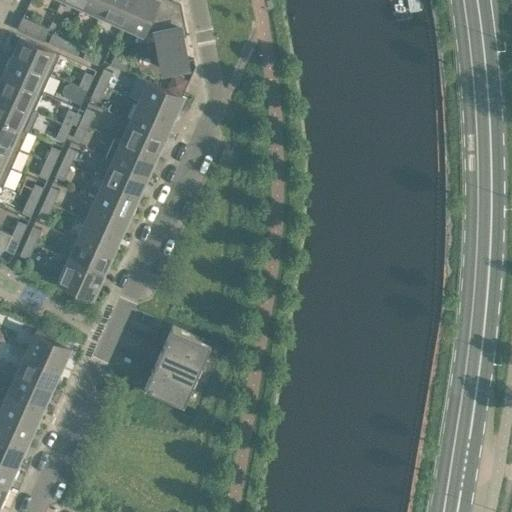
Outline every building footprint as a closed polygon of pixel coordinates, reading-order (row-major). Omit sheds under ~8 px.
[(102,14),(108,0),(84,0),(82,5),(102,14)] [(122,23),(131,0),(108,0),(102,14),(122,23)] [(131,0),(122,23),(142,32),(145,25),(144,25),(155,0),(131,0)] [(180,25),(184,25),(179,2),(175,0),(155,0),(144,25),(145,25),(155,30),(163,67),(188,62),(180,25)] [(17,28),(43,39),(48,28),(22,16),(17,28)] [(11,44),(16,46),(12,55),(50,73),(59,53),(16,34),(11,44)] [(54,34),(50,42),(63,48),(67,39),(54,34)] [(76,54),(80,45),(67,39),(63,48),(76,54)] [(83,57),(96,63),(100,54),(87,48),(83,57)] [(50,73),(12,55),(3,74),(42,91),(50,73)] [(125,70),(129,61),(116,56),(112,64),(125,70)] [(112,73),(103,69),(97,82),(106,86),(112,73)] [(173,72),(166,88),(182,94),(188,78),(173,72)] [(93,77),(84,73),(79,85),(87,89),(93,77)] [(42,91),(3,74),(0,80),(0,94),(34,110),(34,109),(42,91)] [(177,106),(181,108),(186,97),(148,80),(138,100),(173,116),(177,106)] [(91,95),(100,99),(106,86),(97,82),(91,95)] [(73,99),(81,102),(87,89),(79,85),(73,99)] [(38,111),(34,109),(34,110),(0,94),(0,116),(27,129),(30,130),(38,111)] [(130,120),(164,135),(173,116),(138,100),(130,120)] [(94,113),(85,109),(80,121),(88,125),(94,113)] [(76,114),(68,110),(62,123),(71,127),(76,114)] [(27,129),(0,116),(0,139),(18,148),(27,129)] [(121,140),(155,155),(164,135),(130,120),(121,139),(121,140)] [(74,134),(82,138),(88,125),(80,121),(74,134)] [(56,136),(65,140),(71,127),(62,123),(56,136)] [(121,139),(114,136),(105,157),(112,160),(112,159),(146,175),(155,155),(121,140),(121,139)] [(18,148),(0,139),(0,161),(10,166),(18,148)] [(60,151),(51,147),(45,160),(54,164),(60,151)] [(76,152),(68,148),(62,161),(71,165),(76,152)] [(103,179),(137,194),(146,175),(112,159),(112,160),(103,179)] [(39,173),(48,177),(54,164),(45,160),(39,173)] [(10,166),(0,161),(0,184),(2,185),(10,166)] [(56,174),(65,178),(71,165),(62,161),(56,174)] [(94,199),(129,214),(137,194),(103,179),(94,199)] [(43,188),(34,184),(28,197),(37,201),(43,188)] [(59,191),(50,188),(44,200),(53,204),(59,191)] [(23,210),(31,214),(37,201),(28,197),(23,210)] [(85,218),(120,234),(129,214),(94,199),(85,218)] [(38,213),(47,217),(53,204),(44,200),(38,213)] [(76,238),(111,254),(120,234),(85,218),(76,238)] [(26,226),(17,222),(12,234),(20,238),(26,226)] [(41,231),(32,227),(26,239),(35,243),(41,231)] [(6,247),(15,251),(20,238),(12,234),(6,247)] [(68,258),(102,273),(111,254),(76,238),(68,258)] [(20,253),(29,257),(35,243),(26,239),(20,253)] [(58,278),(60,279),(57,284),(73,291),(75,286),(93,294),(102,273),(68,258),(58,278)] [(199,336),(171,324),(162,344),(213,367),(222,346),(199,336)] [(39,325),(36,331),(35,330),(26,351),(60,366),(70,346),(52,338),(54,332),(39,325)] [(153,364),(204,386),(213,367),(162,344),(153,364)] [(17,370),(52,386),(60,366),(26,351),(17,370)] [(144,384),(184,402),(195,407),(204,386),(153,364),(144,384)] [(8,390),(43,405),(52,386),(17,370),(8,390)] [(0,408),(0,409),(34,425),(43,405),(8,390),(0,408)] [(0,433),(25,445),(34,425),(0,409),(0,433)] [(0,457),(16,464),(25,445),(0,433),(0,457)] [(0,480),(7,484),(16,464),(0,457),(0,480)]
